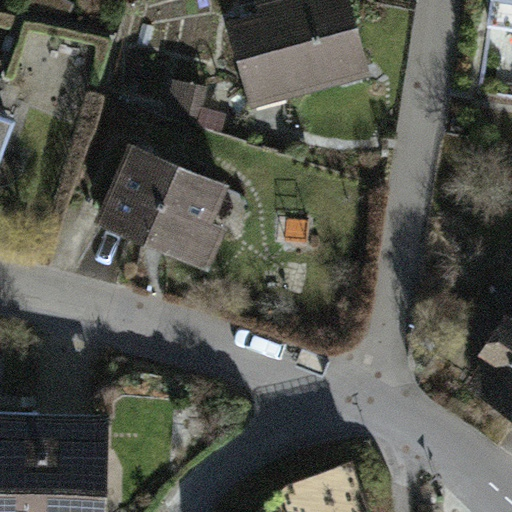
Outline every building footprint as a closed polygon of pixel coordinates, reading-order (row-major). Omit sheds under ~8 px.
[(248,0),(223,7),(250,107),(373,74),(353,0),(248,0)] [(511,0),(467,0),(464,28),(511,33),(511,0)] [(0,104),(0,201),(35,120),(0,104)] [(131,130),(89,218),(204,271),(245,183),(131,130)] [(511,278),(458,375),(511,405),(511,278)] [(0,511),(107,511),(108,406),(0,406),(0,511)]
